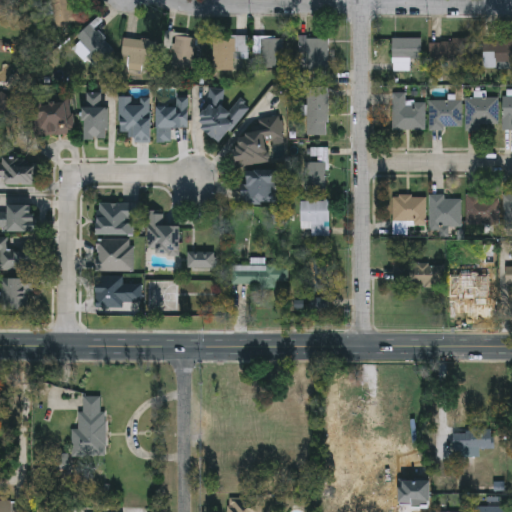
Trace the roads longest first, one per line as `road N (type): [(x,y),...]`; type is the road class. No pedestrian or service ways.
road 1 (secondary): [(511,345),(0,343)]
road 2 (residential): [(361,0),(363,346)]
road 3 (residential): [(511,4),(194,7),(172,0)]
road 4 (residential): [(67,342),(72,182),(196,182)]
road 5 (residential): [(189,346),(187,511)]
road 6 (residential): [(511,162),(362,161)]
